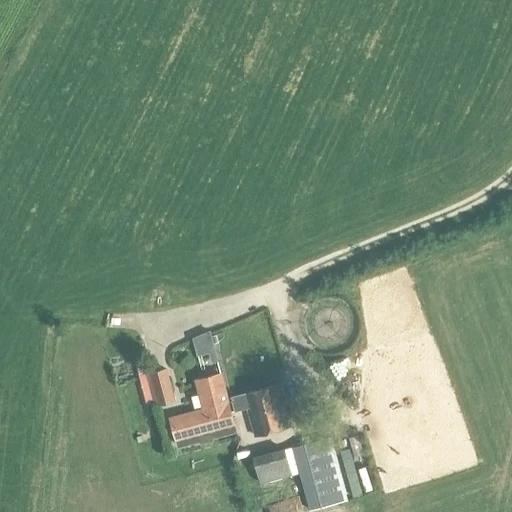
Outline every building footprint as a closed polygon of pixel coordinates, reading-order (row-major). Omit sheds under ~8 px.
[(219,362),(211,331),(193,338),(198,356),(209,353),(212,363),(219,362)] [(168,368),(146,374),(147,376),(154,402),(156,407),(176,402),(168,368)] [(203,409),(170,417),(178,449),(193,445),(200,443),(201,445),(214,441),(215,439),(238,432),(237,426),(227,389),(223,375),(195,382),(199,396),(203,409)] [(279,385),(244,395),(244,394),(231,397),(235,412),(248,409),(255,436),(290,426),(279,385)] [(292,447),(293,447),(300,473),(310,510),(331,504),(313,441),(311,442),(309,436),(302,438),(304,443),(292,447)] [(293,475),(285,449),(254,458),(261,484),(293,475)]
